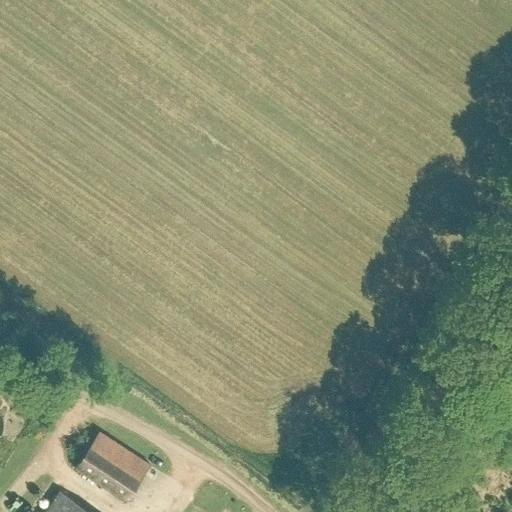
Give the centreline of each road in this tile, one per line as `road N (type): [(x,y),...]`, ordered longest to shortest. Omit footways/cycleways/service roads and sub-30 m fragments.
road 1 (unclassified): [(266,511),(218,472),(0,357)]
road 2 (unclassified): [(511,244),(380,511)]
